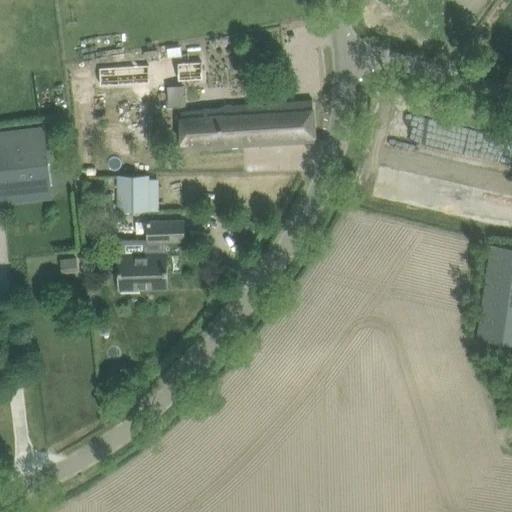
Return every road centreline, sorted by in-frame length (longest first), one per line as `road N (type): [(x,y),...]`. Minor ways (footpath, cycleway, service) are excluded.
road 1 (unclassified): [(0,502),(122,439),(288,247),(340,150),(351,67)]
road 2 (unclassified): [(511,94),(419,62),(351,67)]
